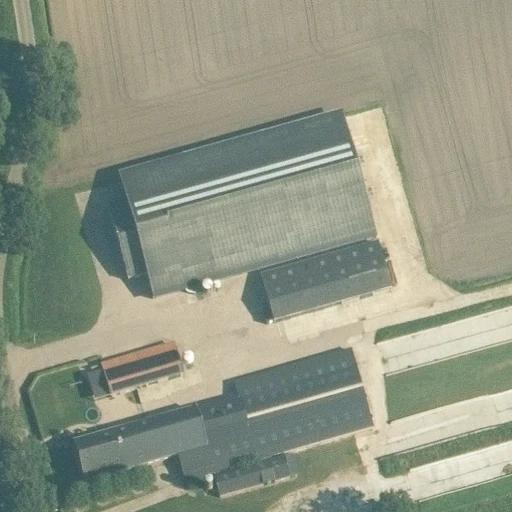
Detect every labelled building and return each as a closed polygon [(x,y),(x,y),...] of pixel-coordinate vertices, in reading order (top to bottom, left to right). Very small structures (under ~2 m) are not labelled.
[(378,240),(342,113),(118,175),(126,202),(107,208),(127,281),(146,276),(154,303),(378,240)] [(337,308),(391,293),(377,244),(323,259),(337,308)] [(511,313),(447,333),(454,356),(511,338),(511,313)] [(426,342),(374,351),(379,375),(431,366),(426,342)] [(111,398),(183,376),(174,345),(102,367),(111,398)] [(269,457),(333,439),(374,428),(351,349),(309,361),(310,363),(234,384),(238,399),(75,445),(85,483),(178,457),(186,485),(214,477),(220,498),(239,493),(289,478),(283,458),(270,461),(269,457)] [(501,423),(511,420),(511,391),(495,395),(501,423)]
